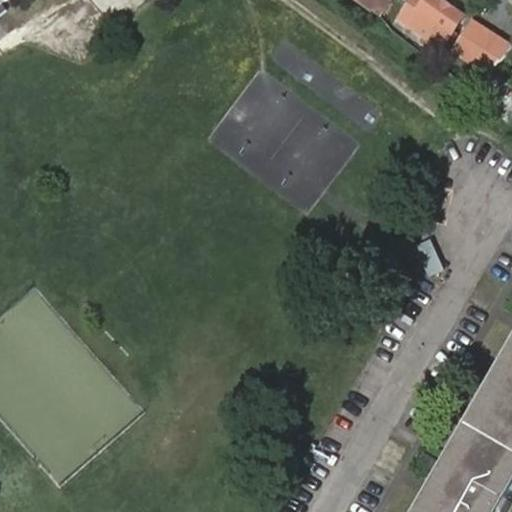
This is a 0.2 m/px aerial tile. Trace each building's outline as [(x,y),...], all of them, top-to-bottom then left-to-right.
[(0,0),(0,18),(7,14),(1,6),(10,0),(0,0)] [(395,0),(353,0),(376,14),(384,0),(392,6),(395,0)] [(430,0),(414,27),(447,49),(468,17),(440,0),(430,0)] [(461,79),(476,57),(463,48),(448,71),(461,79)] [(498,73),(476,57),(461,79),(482,93),(498,73)] [(511,120),(511,90),(497,79),(484,98),(511,120)] [(446,271),(433,245),(420,251),(433,277),(446,271)] [(508,511),(511,507),(511,364),(502,381),(497,377),(488,391),(495,395),(451,469),(446,464),(437,480),(444,483),(426,511),(508,511)]
